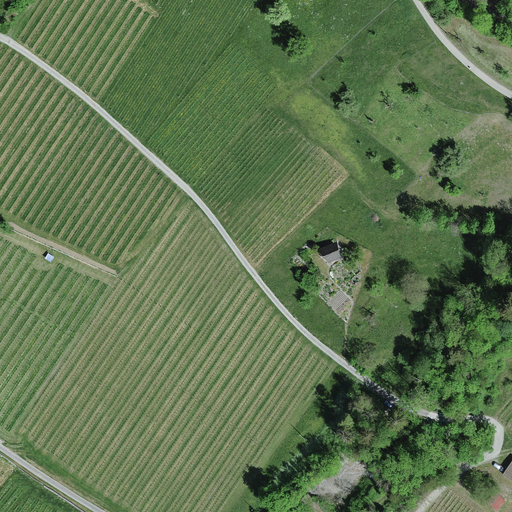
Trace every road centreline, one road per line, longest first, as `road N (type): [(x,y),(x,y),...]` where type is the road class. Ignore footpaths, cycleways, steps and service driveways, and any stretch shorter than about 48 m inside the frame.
road 1 (track): [(419,511),(466,464),(492,452),(498,426),(407,407),(326,351),(281,309),(201,203),(104,113),(0,35)]
road 2 (unclassified): [(511,95),(449,47),(416,0)]
